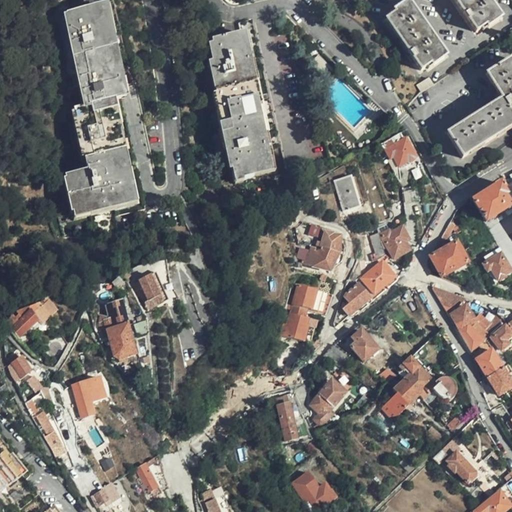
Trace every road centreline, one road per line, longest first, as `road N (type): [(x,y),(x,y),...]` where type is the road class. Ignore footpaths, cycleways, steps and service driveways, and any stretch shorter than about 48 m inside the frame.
road 1 (residential): [(152,0),(178,178),(172,195),(150,194),(132,109)]
road 2 (residential): [(453,201),(395,106),(295,6),(261,5)]
road 3 (residential): [(413,277),(453,336),(478,403),(511,456)]
road 4 (residential): [(60,497),(7,374),(0,334)]
road 5 (unknown): [(511,148),(468,164),(449,159),(432,121),(471,91)]
road 6 (unknown): [(332,342),(349,239),(306,213)]
road 7 (residential): [(261,5),(294,149)]
road 8 (residential): [(413,277),(305,368)]
road 9 (unknown): [(143,160),(104,154),(98,107),(105,54)]
